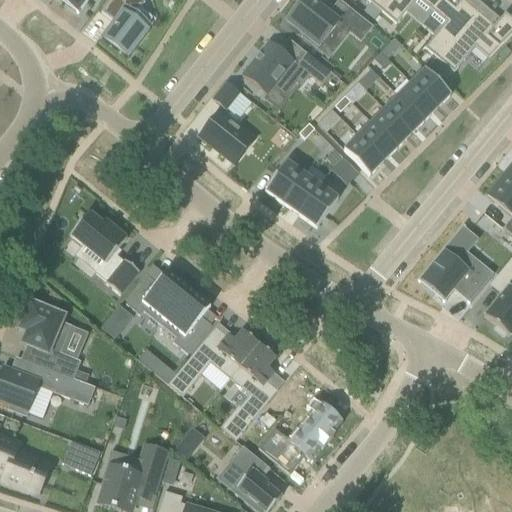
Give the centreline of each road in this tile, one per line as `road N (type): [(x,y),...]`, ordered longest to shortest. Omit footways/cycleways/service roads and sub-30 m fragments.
road 1 (residential): [(140,144),(233,228),(350,304)]
road 2 (residential): [(511,109),(350,304)]
road 3 (residential): [(427,349),(371,445),(318,511)]
road 4 (residential): [(257,0),(140,144)]
